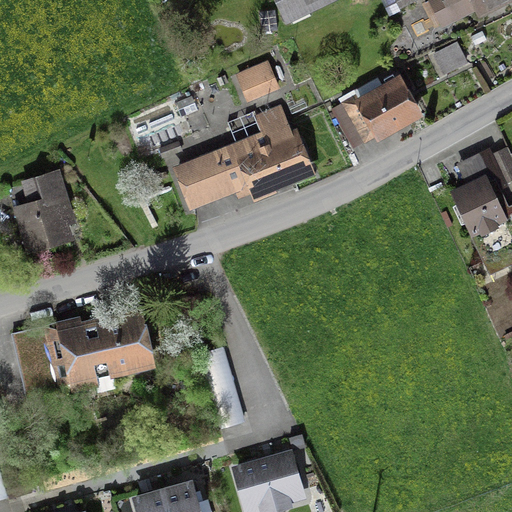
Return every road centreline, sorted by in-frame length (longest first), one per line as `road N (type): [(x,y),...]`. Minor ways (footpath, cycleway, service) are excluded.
road 1 (unclassified): [(359,182),(208,243),(0,304)]
road 2 (residential): [(359,182),(511,95)]
